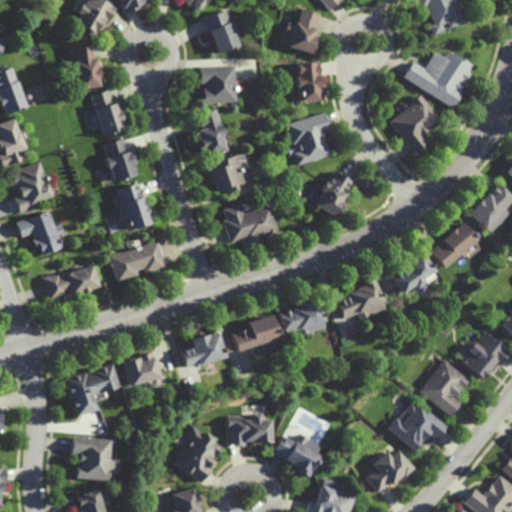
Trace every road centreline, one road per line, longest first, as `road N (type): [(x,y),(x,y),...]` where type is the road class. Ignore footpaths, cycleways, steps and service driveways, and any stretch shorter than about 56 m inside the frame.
road 1 (residential): [(0,264),(38,391),(37,511),(426,501),(511,395)]
road 2 (residential): [(0,356),(343,251),(389,229),(484,137),(511,82)]
road 3 (residential): [(210,292),(156,123),(151,78)]
road 4 (residential): [(418,205),(363,136),(354,114),(359,63)]
road 5 (residential): [(144,77),(164,74),(171,63),(168,44),(157,36),(136,41),(129,54),(144,77)]
road 6 (residential): [(348,57),(373,62),(383,53),(381,32),(370,24),(352,28),(348,57)]
